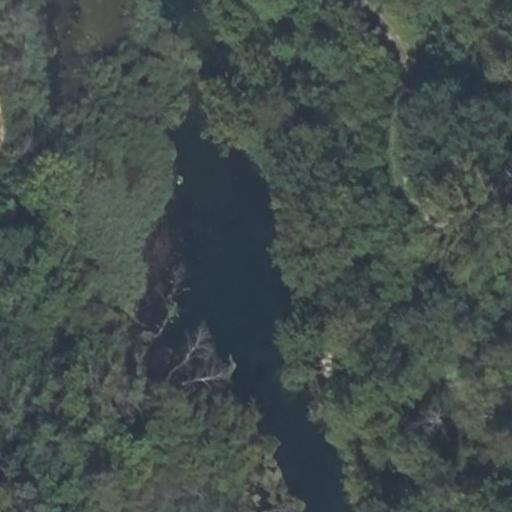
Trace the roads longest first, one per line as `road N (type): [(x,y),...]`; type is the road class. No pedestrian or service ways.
road 1 (track): [(362,0),(384,20),(412,79),(407,150),(415,186),(511,283)]
road 2 (track): [(0,245),(15,314),(0,366)]
